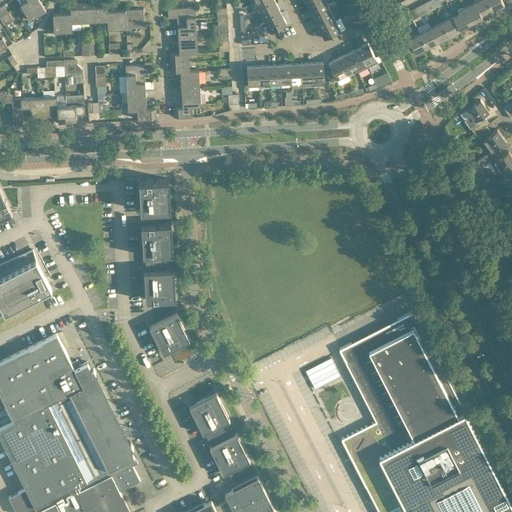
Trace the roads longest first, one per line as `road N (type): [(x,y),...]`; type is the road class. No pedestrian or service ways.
road 1 (unclassified): [(302,511),(198,308),(186,152)]
road 2 (tertiary): [(374,152),(412,248),(511,439)]
road 3 (tertiary): [(511,382),(412,198),(395,145)]
road 4 (tertiary): [(0,163),(186,152)]
road 5 (tertiary): [(185,134),(0,144)]
road 6 (tertiary): [(360,119),(185,134)]
road 7 (tertiary): [(186,152),(360,141)]
road 8 (tertiary): [(511,27),(391,112)]
road 9 (tertiary): [(400,126),(511,46)]
